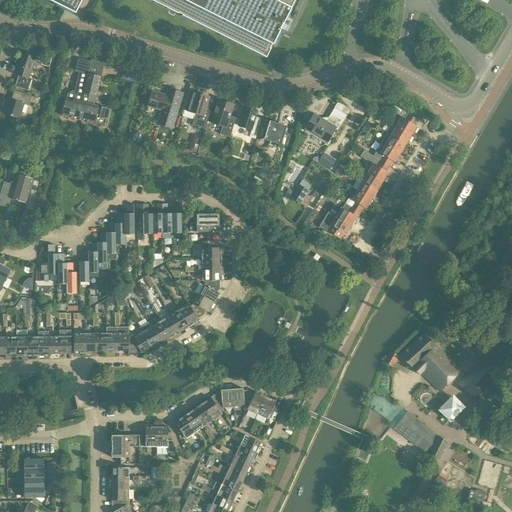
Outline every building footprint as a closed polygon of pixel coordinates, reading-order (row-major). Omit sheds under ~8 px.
[(47,0),(75,14),(82,0),(150,0),(156,3),(266,58),(270,49),(269,48),(271,44),(272,45),(294,0),(47,0)] [(29,56),(21,54),(15,74),(18,75),(15,87),(28,91),(32,79),(29,78),(34,60),(40,62),(42,54),(31,51),(29,56)] [(76,72),(80,73),(76,88),(77,88),(76,93),(72,92),(67,95),(66,99),(62,116),(82,121),(83,113),(84,113),(86,104),(88,104),(90,94),(83,93),(87,74),(90,62),(79,59),(76,72)] [(90,62),(87,74),(83,93),(90,94),(88,104),(86,104),(84,113),(83,113),(82,121),(94,124),(94,123),(105,125),(109,109),(94,106),(104,65),(91,60),(90,62)] [(172,129),(182,93),(168,89),(166,95),(152,91),(147,106),(161,110),(157,125),(172,129)] [(7,99),(2,114),(19,119),(24,102),(29,104),(32,96),(15,91),(12,100),(7,99)] [(195,114),(192,126),(205,130),(209,115),(203,113),(208,97),(193,93),(188,112),(195,114)] [(230,138),(235,118),(230,117),(233,105),(218,100),(211,121),(223,125),(220,135),(230,138)] [(251,130),(249,137),(255,139),(260,124),(254,122),(257,112),(243,108),(238,126),(251,130)] [(328,118),(340,126),(347,116),(334,108),(335,109),(329,119),(328,118)] [(393,126),(396,127),(410,136),(413,132),(414,133),(417,129),(416,128),(416,127),(414,125),(417,120),(402,111),(393,126)] [(325,143),(335,127),(335,126),(334,127),(315,116),(315,115),(315,114),(305,131),(306,130),(325,141),(325,143)] [(376,118),(371,114),(367,121),(372,124),(376,118)] [(286,127),(277,124),(267,121),(262,139),(280,144),(286,127)] [(372,124),(367,121),(363,128),(368,131),(372,124)] [(410,137),(410,136),(396,127),(391,136),(405,144),(407,141),(409,142),(412,138),(410,137)] [(196,152),(201,136),(195,134),(189,150),(196,152)] [(403,149),(405,144),(391,136),(390,136),(387,134),(382,142),(400,153),(402,154),(404,150),(403,149)] [(398,157),(400,153),(382,142),(382,143),(380,146),(383,148),(380,152),(380,153),(383,155),(380,160),(389,166),(392,162),(394,163),(395,162),(396,163),(399,158),(398,157)] [(380,160),(372,156),(362,150),(358,156),(369,162),(370,161),(373,164),(377,166),(380,160)] [(380,153),(380,152),(376,150),(372,156),(380,160),(383,155),(380,153)] [(317,163),(317,164),(329,171),(335,161),(323,153),(317,163)] [(386,172),(389,166),(380,160),(377,166),(373,164),(367,173),(382,182),(383,182),(384,182),(387,178),(385,177),(388,173),(386,172)] [(343,171),(338,168),(335,173),(340,177),(343,171)] [(256,174),(256,175),(264,180),(265,180),(266,178),(266,176),(266,174),(264,172),(262,171),(260,171),(258,172),(256,174)] [(382,183),(382,182),(367,173),(362,182),(377,191),(378,192),(383,184),(382,183)] [(4,183),(0,198),(0,205),(8,208),(11,199),(26,204),(33,179),(17,175),(15,182),(14,182),(12,182),(11,183),(10,184),(4,183)] [(299,185),(308,191),(309,191),(312,185),(302,180),(299,185)] [(377,191),(362,182),(357,180),(352,188),(356,191),(371,200),(372,199),(373,200),(376,196),(374,195),(377,191)] [(300,204),(308,191),(299,185),(291,198),(300,204)] [(328,196),(329,194),(332,190),(327,187),(323,193),(328,196)] [(371,201),(371,200),(356,191),(351,200),(349,198),(345,204),(360,213),(363,208),(365,210),(368,205),(369,206),(372,202),(371,201)] [(127,214),(124,214),(125,235),(133,235),(133,204),(127,205),(127,214)] [(153,233),(152,214),(143,214),(143,211),(148,211),(147,204),(137,204),(137,220),(143,220),(143,226),(137,226),(138,240),(144,239),(143,233),(153,233)] [(319,212),(321,209),(321,208),(315,204),(313,208),(319,212)] [(357,219),(360,213),(345,204),(343,208),(341,208),(335,218),(350,227),(351,226),(352,227),(355,222),(354,221),(356,218),(357,219)] [(207,232),(207,241),(207,242),(219,242),(218,214),(212,214),(212,208),(202,208),(202,214),(196,214),(196,223),(189,223),(190,232),(207,232)] [(172,238),(171,233),(171,213),(162,214),(162,233),(162,238),(172,238)] [(181,213),(171,213),(171,233),(181,233),(181,213)] [(335,218),(327,213),(319,227),(340,239),(343,234),(345,235),(350,227),(335,218)] [(125,235),(124,214),(118,214),(118,223),(115,223),(115,244),(125,244),(125,235)] [(162,233),(162,214),(152,214),(153,233),(162,233)] [(34,226),(22,223),(18,237),(30,240),(34,226)] [(116,260),(115,244),(115,223),(109,223),(109,233),(106,233),(107,260),(116,260)] [(107,263),(107,260),(106,233),(100,233),(100,242),(97,242),(98,269),(107,269),(106,263),(107,263)] [(219,242),(207,242),(207,241),(203,241),(203,248),(201,248),(201,259),(221,258),(221,247),(219,247),(219,242)] [(98,269),(97,242),(91,242),(91,252),(89,252),(89,273),(98,272),(98,269)] [(58,275),(57,254),(54,254),(54,245),(47,245),(48,263),(38,263),(39,281),(49,281),(49,275),(57,275),(58,275)] [(89,273),(89,252),(82,252),(82,261),(79,261),(79,282),(89,282),(89,273)] [(67,284),(66,263),(63,263),(63,254),(57,254),(58,275),(57,275),(57,284),(66,284),(67,284)] [(0,274),(6,278),(11,269),(3,265),(5,259),(0,256),(0,274)] [(221,269),(221,258),(201,259),(201,270),(221,269)] [(153,268),(162,263),(162,260),(152,260),(153,268)] [(72,263),(66,263),(67,284),(66,284),(66,293),(76,293),(76,272),(73,272),(72,263)] [(221,280),(221,269),(201,270),(201,281),(203,281),(203,280),(219,280),(221,280)] [(219,288),(219,280),(203,280),(203,281),(203,284),(198,294),(213,303),(219,293),(216,291),(219,288)] [(125,288),(129,294),(132,292),(135,296),(136,296),(129,286),(125,288)] [(208,312),(213,303),(198,294),(193,304),(189,306),(188,304),(197,319),(204,315),(206,311),(208,312)] [(24,305),(24,314),(27,314),(26,305),(26,299),(22,299),(17,306),(24,305)] [(198,321),(197,319),(188,304),(179,310),(189,326),(198,321)] [(189,326),(179,310),(169,315),(180,332),(189,326)] [(180,332),(169,315),(160,321),(170,338),(180,332)] [(287,322),(282,319),(278,326),(283,329),(284,327),(289,330),(291,326),(286,323),(287,322)] [(170,338),(160,321),(151,326),(160,341),(159,342),(160,344),(170,338)] [(160,341),(151,326),(148,322),(139,327),(142,332),(151,347),(159,342),(160,341)] [(117,351),(117,333),(117,327),(106,327),(106,333),(106,351),(117,351)] [(128,350),(128,333),(128,327),(117,327),(117,333),(117,351),(128,350)] [(151,347),(142,332),(139,327),(130,333),(128,333),(128,350),(128,353),(136,353),(140,350),(141,352),(151,347)] [(60,354),(59,330),(59,336),(48,336),(48,354),(49,354),(60,354)] [(70,330),(59,330),(60,354),(70,354),(70,330)] [(48,354),(48,336),(48,331),(37,332),(37,337),(37,356),(49,356),(49,354),(48,354)] [(95,351),(95,333),(85,334),(85,353),(96,353),(96,351),(95,351)] [(106,351),(106,333),(95,333),(95,351),(96,351),(106,351)] [(450,381),(461,371),(436,346),(437,345),(425,333),(401,357),(419,375),(421,373),(439,392),(450,381)] [(85,353),(85,334),(73,334),(73,353),(85,353)] [(16,357),(16,337),(5,337),(6,354),(5,354),(5,357),(16,357)] [(27,357),(27,337),(16,337),(16,357),(27,357)] [(37,356),(37,337),(27,337),(27,357),(37,356)] [(399,356),(398,356),(391,351),(384,361),(392,367),(399,356)] [(458,384),(474,400),(506,368),(489,352),(458,384)] [(248,404),(253,393),(247,390),(243,391),(242,388),(231,389),(233,407),(243,406),(243,401),(248,404)] [(233,407),(231,389),(220,390),(220,393),(216,393),(210,398),(216,407),(222,402),(222,408),(233,407)] [(256,414),(264,396),(254,391),(253,393),(248,404),(243,401),(243,406),(243,408),(256,414)] [(499,398),(494,393),(487,399),(492,404),(499,398)] [(451,421),(466,406),(453,394),(438,409),(451,421)] [(274,401),(264,396),(256,414),(266,419),(267,417),(273,419),(279,408),(272,405),(274,401)] [(222,410),(222,408),(222,402),(216,407),(210,398),(201,404),(212,420),(221,414),(220,412),(222,410)] [(212,420),(201,404),(192,410),(203,426),(212,420)] [(203,426),(192,410),(183,416),(194,432),(203,426)] [(434,440),(404,411),(388,428),(418,457),(434,440)] [(194,432),(183,416),(174,423),(185,439),(194,432)] [(156,446),(155,427),(144,427),(144,435),(138,435),(138,447),(156,446)] [(167,427),(155,427),(156,446),(167,446),(167,453),(175,453),(172,441),(167,441),(167,427)] [(128,447),(138,447),(138,435),(111,435),(111,441),(105,441),(105,451),(111,451),(111,458),(120,458),(120,464),(128,464),(128,447)] [(244,435),(239,445),(257,453),(262,443),(244,435)] [(439,459),(448,440),(443,438),(434,457),(439,459)] [(252,463),(257,453),(239,445),(234,454),(252,463)] [(252,463),(234,454),(230,464),(246,472),(250,462),(252,463)] [(24,459),(24,468),(43,468),(43,459),(24,459)] [(241,481),(246,472),(230,464),(225,474),(241,481)] [(111,467),(111,479),(128,479),(128,467),(111,467)] [(44,478),(43,468),(24,468),(24,478),(44,478)] [(236,492),(241,481),(225,474),(220,484),(236,492)] [(438,475),(431,486),(441,492),(448,481),(438,475)] [(44,488),(44,478),(24,478),(24,488),(44,488)] [(128,489),(128,479),(111,479),(111,489),(128,489)] [(232,501),(236,492),(220,484),(215,482),(211,489),(213,490),(212,492),(216,494),(232,501)] [(44,497),(44,488),(24,488),(24,498),(44,497)] [(128,504),(128,489),(111,489),(111,500),(121,500),(121,507),(126,504),(126,505),(128,504)] [(476,492),(470,490),(468,498),(474,500),(473,502),(481,504),(484,492),(477,490),(476,492)] [(188,511),(195,495),(189,493),(182,511),(188,511)] [(227,511),(232,501),(216,494),(211,504),(227,511)] [(130,511),(126,505),(126,504),(121,507),(121,500),(111,500),(111,508),(113,511),(112,511),(130,511)] [(29,502),(23,511),(34,511),(38,507),(29,502)]
